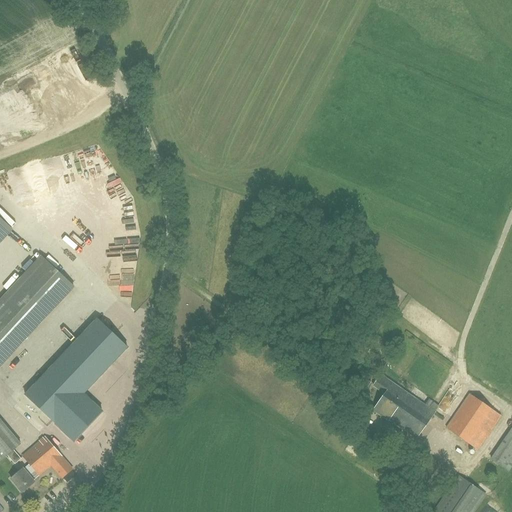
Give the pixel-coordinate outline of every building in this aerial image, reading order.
[(52,92),(44,97),(54,115),(77,102),(66,84),(57,89),(58,90),(53,93),(52,92)] [(95,199),(95,189),(85,189),(85,199),(95,199)] [(0,361),(74,283),(40,252),(13,280),(5,280),(13,265),(13,262),(0,261),(0,239),(13,226),(0,214),(0,361)] [(83,394),(127,347),(112,333),(112,334),(97,320),(25,395),(50,418),(49,419),(74,442),(102,412),(83,394)] [(428,399),(425,405),(380,374),(373,385),(385,394),(373,410),(388,421),(390,419),(417,438),(439,406),(428,399)] [(478,450),(501,416),(470,394),(447,428),(478,450)] [(0,417),(0,456),(20,439),(0,417)] [(362,426),(351,442),(363,450),(374,434),(362,426)] [(508,471),(511,464),(511,428),(491,459),(508,471)] [(72,469),(61,457),(62,456),(45,437),(23,456),(30,464),(24,469),(23,469),(11,479),(22,492),(35,482),(29,476),(36,471),(40,475),(51,465),(62,478),(72,469)] [(432,457),(415,482),(432,494),(449,469),(432,457)] [(459,476),(434,511),(473,511),(485,494),(459,476)]
